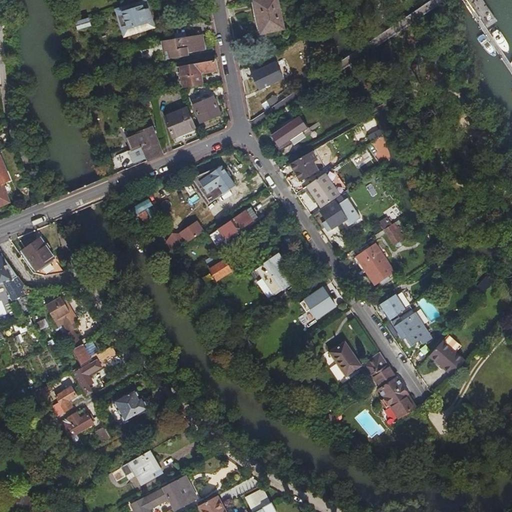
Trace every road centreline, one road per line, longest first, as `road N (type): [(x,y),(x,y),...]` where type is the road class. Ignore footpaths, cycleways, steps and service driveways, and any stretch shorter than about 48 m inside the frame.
road 1 (residential): [(0,41),(13,132),(80,275),(197,422),(252,467),(333,511)]
road 2 (residential): [(242,129),(423,399)]
road 3 (residential): [(242,129),(0,232)]
road 4 (residential): [(218,0),(242,129)]
